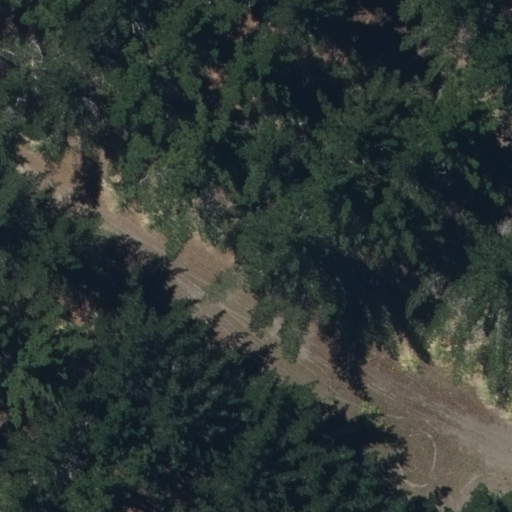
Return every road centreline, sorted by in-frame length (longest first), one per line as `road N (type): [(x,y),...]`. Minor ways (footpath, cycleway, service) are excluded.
road 1 (track): [(356,384),(0,167)]
road 2 (track): [(511,492),(356,384)]
road 3 (track): [(356,384),(418,511)]
